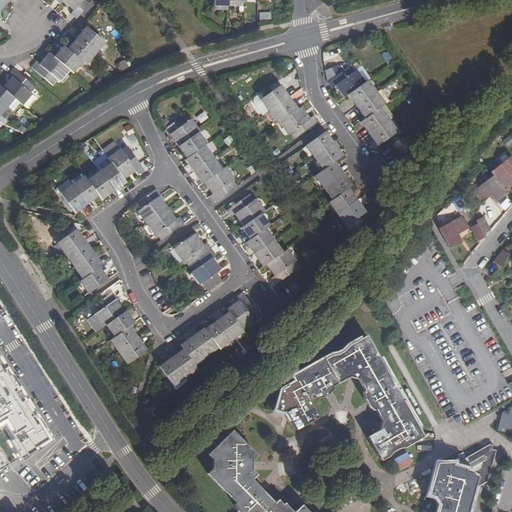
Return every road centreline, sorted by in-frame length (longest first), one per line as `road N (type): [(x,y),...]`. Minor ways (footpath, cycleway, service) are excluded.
road 1 (residential): [(170,170),(245,274),(167,330),(101,222)]
road 2 (residential): [(114,438),(0,258)]
road 3 (unclassified): [(134,95),(301,39)]
road 4 (unclassified): [(0,182),(134,95)]
road 5 (residential): [(301,39),(313,91),(367,173)]
road 6 (residential): [(511,218),(471,267),(511,343)]
road 7 (unclassified): [(301,39),(440,0)]
road 8 (residential): [(114,438),(25,508),(0,503)]
